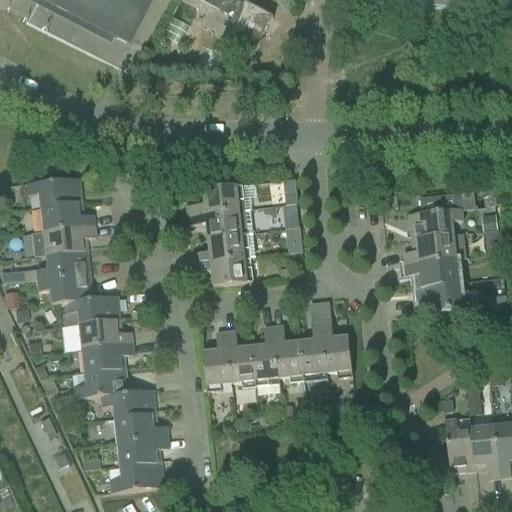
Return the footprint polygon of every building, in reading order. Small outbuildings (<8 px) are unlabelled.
[(131,48),(155,0),(38,0),(38,1),(131,48)] [(251,61),(273,21),(233,0),(192,0),(234,21),(221,45),(251,61)] [(511,0),(361,0),(361,3),(510,18),(511,17),(511,0)] [(80,208),(78,183),(25,189),(26,200),(37,199),(38,212),(80,208)] [(295,183),(283,185),(286,209),(296,208),(297,208),(295,183)] [(188,220),(245,214),(242,189),(203,193),(204,208),(187,210),(188,220)] [(493,190),(483,191),(483,192),(484,200),(488,200),(493,199),(494,199),(493,190)] [(412,219),(409,219),(411,245),(416,245),(416,244),(453,240),(452,226),(462,225),(461,214),(460,204),(460,198),(420,203),(422,218),(412,219)] [(386,213),(397,212),(396,200),(384,201),(386,213)] [(82,220),(80,209),(80,208),(38,212),(41,236),(93,231),(92,219),(82,220)] [(252,237),(250,214),(245,214),(188,220),(189,231),(207,229),(208,242),(252,237)] [(493,220),(481,222),(482,235),(495,234),(493,220)] [(297,222),(284,224),(285,233),(298,232),(297,222)] [(32,262),(43,261),(86,256),(84,243),(94,242),(93,231),(41,236),(29,238),(32,262)] [(193,268),(244,263),(250,262),(255,262),(252,237),(208,242),(210,256),(192,258),(193,268)] [(412,256),(403,257),(404,269),(456,263),(466,262),(463,239),(453,240),(416,244),(416,245),(418,256),(412,256)] [(299,248),(287,250),(288,258),(300,256),(299,248)] [(24,287),(88,280),(86,256),(43,261),(45,273),(34,274),(34,275),(24,276),(25,285),(24,285),(24,287)] [(250,262),(244,263),(193,268),(194,278),(212,276),(213,291),(252,287),(250,262)] [(456,263),(404,269),(405,280),(415,279),(420,279),(421,290),(422,292),(458,288),(458,286),(456,263)] [(280,284),(294,282),(293,272),(279,273),(280,284)] [(88,280),(36,286),(37,295),(47,294),(49,309),(64,308),(63,307),(91,304),(91,303),(88,280)] [(421,290),(416,291),(419,317),(472,311),(470,300),(460,301),(458,288),(422,292),(421,290)] [(16,297),(4,298),(5,310),(17,309),(16,297)] [(118,325),(116,300),(91,303),(91,304),(63,307),(64,308),(65,318),(76,317),(77,330),(118,325)] [(26,313),(14,314),(15,326),(21,326),(27,319),(26,313)] [(120,338),(118,327),(118,325),(77,330),(80,354),(131,348),(129,337),(120,338)] [(333,343),(331,325),(321,326),(327,378),(337,377),(338,382),(352,380),(348,341),(333,343)] [(313,344),(299,346),(304,386),(318,384),(328,383),(327,378),(321,326),(311,327),(313,344)] [(285,347),(284,330),(273,331),(279,383),(290,382),(290,387),(304,386),(299,346),(285,347)] [(265,350),(251,351),(255,391),(256,400),(280,397),(280,388),(279,383),(273,331),(263,332),(265,350)] [(238,353),(236,335),(225,337),(231,388),(242,387),(242,392),(255,391),(251,351),(238,353)] [(207,396),(222,394),(221,389),(231,388),(225,337),(216,338),(217,355),(203,357),(207,396)] [(38,346),(27,348),(29,361),(40,359),(38,346)] [(83,378),(124,374),(122,360),(132,359),(131,348),(80,354),(83,378)] [(41,369),(34,373),(38,383),(46,380),(41,369)] [(74,404),(98,401),(126,398),(126,397),(124,374),(83,378),(84,391),(73,392),(74,404)] [(501,375),(489,376),(490,387),(502,386),(501,375)] [(478,384),(466,386),(468,405),(480,404),(478,384)] [(154,419),(151,394),(126,397),(126,398),(98,401),(100,412),(110,411),(112,424),(154,419)] [(347,410),(355,409),(354,396),(346,396),(347,410)] [(67,404),(57,405),(57,412),(68,411),(67,404)] [(444,416),(451,416),(449,405),(442,405),(444,416)] [(63,415),(54,416),(59,426),(68,426),(63,415)] [(155,432),(154,420),(154,419),(112,424),(114,448),(166,442),(165,431),(155,432)] [(47,422),(39,426),(43,434),(51,430),(47,422)] [(457,434),(456,424),(444,425),(450,478),(475,475),(470,433),(457,434)] [(68,426),(59,426),(61,431),(63,434),(69,434),(71,431),(71,426),(68,426)] [(511,428),(494,430),(500,482),(511,481),(510,471),(509,466),(511,466),(511,428)] [(478,432),(470,433),(474,470),(476,470),(487,469),(488,474),(489,484),(500,482),(494,430),(478,432)] [(117,472),(159,467),(158,454),(167,453),(166,442),(114,448),(117,472)] [(82,475),(95,474),(95,465),(82,466),(82,475)] [(109,498),(162,492),(159,467),(117,472),(118,485),(108,486),(109,498)] [(367,498),(369,480),(355,478),(353,489),(362,490),(361,497),(367,498)]
